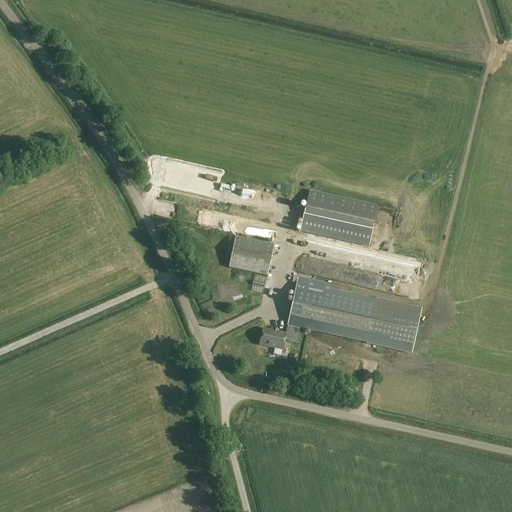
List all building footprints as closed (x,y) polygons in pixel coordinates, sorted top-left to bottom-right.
[(300,231),(369,246),(377,207),(308,192),(300,231)] [(233,210),(229,228),(272,238),(276,219),(233,210)] [(274,246),(236,238),(229,268),(267,277),(274,246)] [(274,275),(270,290),(277,292),(280,276),(274,275)] [(301,329),(411,353),(421,310),(297,283),(287,326),(288,326),(286,335),(263,330),(260,346),(283,351),(285,342),(297,344),(301,329)]
